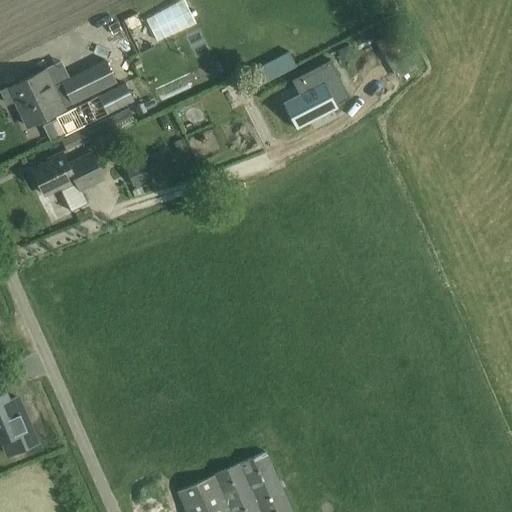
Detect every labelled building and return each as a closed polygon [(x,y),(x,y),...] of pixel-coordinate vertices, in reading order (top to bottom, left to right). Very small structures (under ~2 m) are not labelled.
[(184,0),(146,19),(157,40),(195,22),(184,0)] [(117,23),(109,27),(113,35),(121,30),(117,23)] [(386,36),(397,57),(408,51),(396,30),(386,36)] [(72,103),(115,81),(104,59),(52,85),(44,69),(1,90),(7,101),(14,98),(27,126),(64,108),(64,106),(71,102),(71,103),(72,103)] [(308,123),(334,110),(334,109),(338,108),(337,106),(336,106),(335,105),(350,97),(330,59),(291,79),(298,94),(283,102),(283,103),(286,102),(299,126),(296,128),(297,129),(308,123)] [(123,106),(115,88),(99,96),(98,95),(55,116),(64,134),(123,106)] [(31,168),(44,194),(60,186),(62,189),(75,182),(79,189),(103,177),(91,151),(67,163),(61,150),(46,158),(48,160),(31,168)] [(126,165),(134,184),(167,168),(159,150),(126,165)] [(0,440),(21,432),(4,393),(0,395),(0,440)] [(177,511),(229,511),(221,493),(177,511)]
